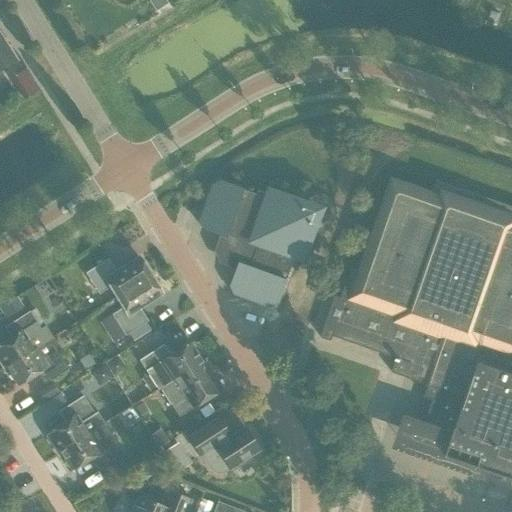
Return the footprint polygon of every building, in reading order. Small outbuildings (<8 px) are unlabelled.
[(0,67),(15,58),(0,34),(0,67)] [(38,89),(25,68),(11,77),(24,98),(38,89)] [(302,200),(275,191),(263,196),(219,180),(211,184),(198,220),(202,228),(224,236),(220,247),(226,259),(237,263),(229,285),(233,294),(268,306),(276,303),(292,258),(304,253),(314,226),(326,220),(330,210),(324,198),(314,195),(302,200)] [(485,469),(511,478),(511,206),(437,180),(432,196),(395,183),(364,272),(351,268),(341,297),(335,295),(320,337),(331,341),(333,336),(396,358),(391,372),(428,385),(424,397),(433,400),(425,421),(405,414),(392,448),(481,478),(485,469)] [(116,297),(150,275),(139,258),(117,272),(108,258),(85,272),(98,294),(109,287),(116,297)] [(161,292),(150,275),(116,297),(122,307),(111,314),(125,335),(148,320),(138,306),(161,292)] [(0,362),(4,368),(6,367),(33,349),(33,348),(27,338),(41,330),(29,311),(9,323),(16,334),(0,343),(0,362)] [(160,388),(201,360),(189,342),(165,358),(158,347),(139,360),(150,379),(157,389),(160,388)] [(33,349),(6,367),(17,385),(42,369),(49,380),(68,367),(56,349),(42,358),(35,347),(33,348),(33,349)] [(201,360),(160,388),(166,397),(178,416),(222,388),(203,359),(201,360)] [(57,391),(52,383),(40,390),(45,398),(57,391)] [(66,401),(60,393),(44,403),(50,412),(66,401)] [(57,453),(60,452),(87,433),(81,423),(95,414),(83,395),(63,408),(70,418),(45,434),(57,453)] [(149,414),(142,402),(134,407),(141,419),(149,414)] [(259,449),(245,427),(230,437),(217,417),(186,437),(192,447),(199,458),(201,457),(208,468),(211,471),(216,473),(221,473),(225,472),(227,471),(229,469),(259,449)] [(87,433),(60,452),(71,470),(96,454),(102,464),(122,452),(110,433),(96,442),(89,431),(87,433)] [(202,490),(174,480),(171,488),(199,499),(202,490)] [(186,511),(192,500),(165,490),(159,505),(136,496),(130,511),(186,511)] [(245,511),(217,501),(212,511),(245,511)]
